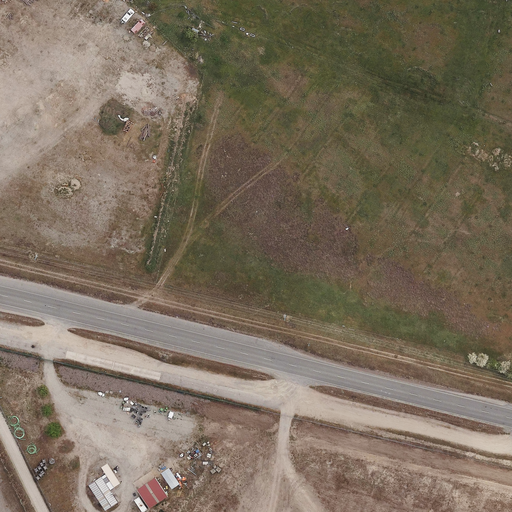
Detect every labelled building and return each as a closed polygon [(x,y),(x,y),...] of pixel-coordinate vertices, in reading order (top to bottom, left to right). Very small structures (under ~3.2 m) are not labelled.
[(63,440),(58,434),(43,445),(47,451),(63,440)] [(182,458),(175,463),(183,476),(190,471),(182,458)] [(171,466),(162,472),(172,488),(181,483),(171,466)] [(103,475),(89,484),(106,511),(120,501),(103,475)] [(169,494),(156,477),(138,490),(150,507),(169,494)]
